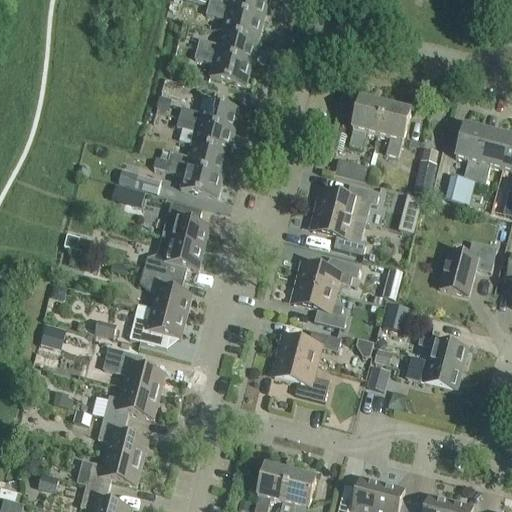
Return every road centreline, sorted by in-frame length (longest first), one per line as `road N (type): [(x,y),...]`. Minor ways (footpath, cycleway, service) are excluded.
road 1 (residential): [(217,427),(201,390),(241,240),(275,215),(314,47),(326,33)]
road 2 (residential): [(483,449),(399,432),(347,449),(237,424),(217,427)]
road 3 (residential): [(326,33),(346,31),(505,71)]
